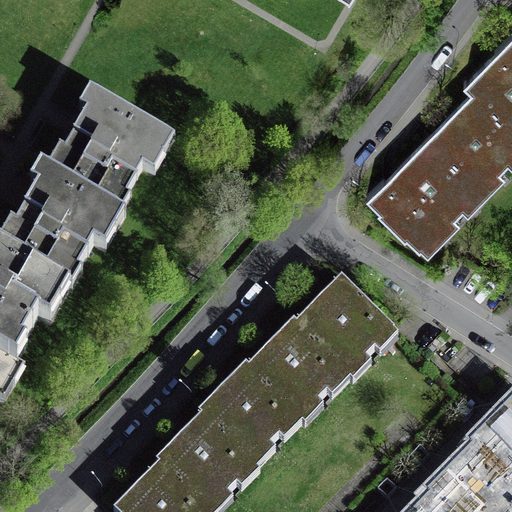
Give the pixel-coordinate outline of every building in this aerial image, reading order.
[(511,33),(495,51),(497,53),(468,82),(466,80),(465,81),(474,91),(386,180),(384,178),(367,195),(380,207),(378,209),(405,235),(407,233),(419,246),(428,237),(429,239),(474,194),(472,193),(486,178),(488,180),(511,155),(511,33)] [(48,174),(121,216),(131,199),(127,197),(143,170),(154,176),(174,142),(97,97),(81,124),(65,152),(60,149),(46,173),(48,174)] [(0,245),(0,250),(70,291),(72,292),(82,275),(78,273),(94,247),(105,253),(125,218),(121,216),(48,174),(32,201),(16,229),(11,226),(0,245)] [(0,356),(16,366),(26,348),(23,346),(38,320),(50,326),(70,291),(0,250),(0,356)] [(294,324),(293,325),(348,379),(349,378),(346,376),(353,369),(355,372),(386,341),(383,338),(389,332),(392,334),(394,332),(342,280),(324,298),(296,326),(294,324)] [(347,380),(348,379),(293,325),(277,340),(249,369),(246,367),(245,368),(300,423),(301,422),(299,419),(305,413),(308,416),(338,385),(335,382),(342,375),(347,380)] [(16,366),(0,356),(0,402),(4,404),(24,370),(16,366)] [(299,424),(300,423),(245,368),(227,386),(200,414),(255,469),(256,467),(251,462),(257,456),(260,459),(291,428),(288,425),(294,419),(299,424)] [(472,444),(511,484),(511,403),(500,415),(472,444)] [(254,470),(255,469),(200,414),(198,415),(201,418),(185,434),(157,462),(207,511),(209,511),(208,511),(215,504),(217,507),(248,476),(245,473),(251,467),(254,470)] [(511,511),(511,484),(472,444),(470,446),(473,449),(457,465),(429,493),(448,511),(511,511)] [(207,511),(157,462),(156,464),(159,467),(143,482),(113,511),(207,511)] [(448,511),(429,493),(427,495),(430,498),(416,511),(448,511)]
